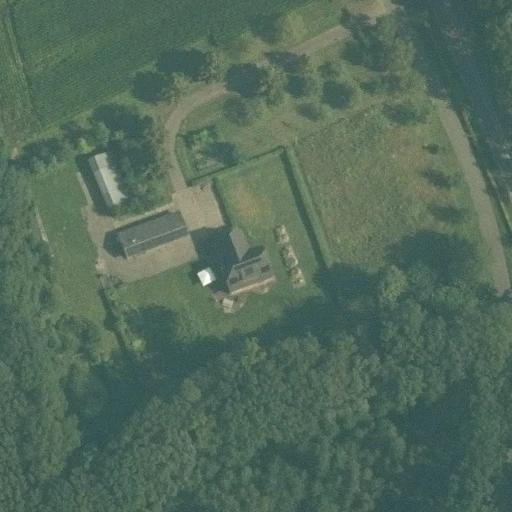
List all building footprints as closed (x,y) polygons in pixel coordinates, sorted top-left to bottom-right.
[(109,211),(131,202),(109,153),(88,163),(109,211)] [(178,215),(154,224),(164,249),(187,241),(178,215)] [(126,264),(140,258),(130,233),(116,238),(126,264)] [(243,236),(216,246),(224,266),(222,267),(233,295),(274,279),(264,251),(250,256),(243,236)] [(161,404),(192,393),(188,380),(156,390),(161,404)]
